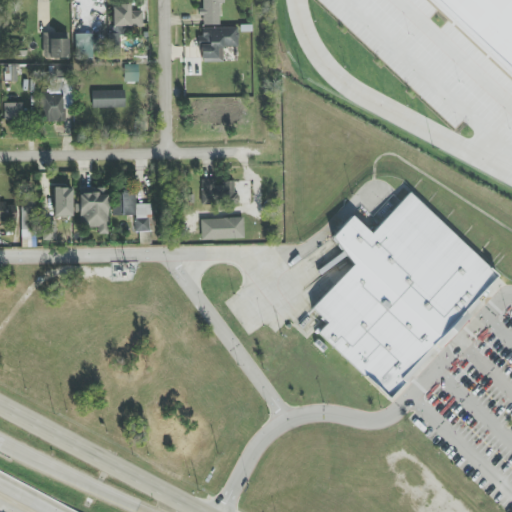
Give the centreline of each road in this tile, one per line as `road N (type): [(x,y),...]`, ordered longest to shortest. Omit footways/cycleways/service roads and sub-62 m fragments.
road 1 (residential): [(251,152),(0,155)]
road 2 (primary): [(198,511),(0,405)]
road 3 (motorway): [(147,511),(5,446)]
road 4 (residential): [(163,0),(169,153)]
